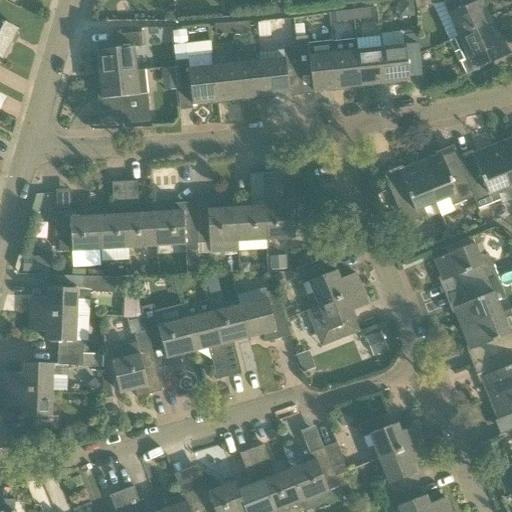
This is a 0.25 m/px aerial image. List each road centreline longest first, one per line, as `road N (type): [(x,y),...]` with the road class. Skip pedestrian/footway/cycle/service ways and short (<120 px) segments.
road 1 (residential): [(0,472),(52,467),(421,380)]
road 2 (residential): [(31,154),(338,134)]
road 3 (residential): [(421,380),(397,288),(338,134)]
road 4 (residential): [(338,134),(511,98)]
road 5 (residential): [(31,154),(72,0)]
road 6 (residential): [(484,511),(421,380)]
